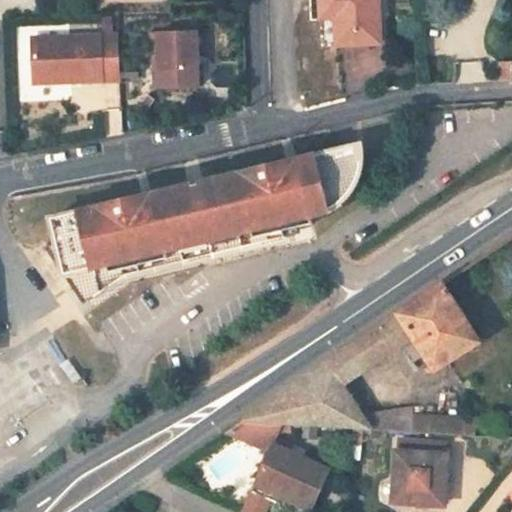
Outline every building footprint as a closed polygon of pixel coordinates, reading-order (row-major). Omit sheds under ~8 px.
[(312,0),(313,20),(323,20),(325,46),(381,42),(378,0),(312,0)] [(161,71),(156,71),(157,88),(200,87),(198,33),(159,34),(160,57),(161,71)] [(32,40),(35,85),(59,83),(59,77),(68,77),(69,83),(121,80),(119,35),(32,40)] [(511,80),(511,64),(501,65),(502,81),(511,80)] [(365,171),(366,167),(367,157),(366,154),(366,147),(336,154),(302,162),(304,171),(305,175),(295,178),(294,171),(292,164),(266,171),(255,173),(259,187),(249,189),(246,176),(157,197),(160,210),(151,212),(148,199),(110,208),(113,221),(104,224),(101,210),(57,221),(63,246),(49,250),(73,286),(304,230),(317,226),(315,218),(326,215),(335,211),(344,204),(352,197),(358,188),(363,178),(365,171)] [(302,162),(292,164),(294,171),(295,178),(305,175),(302,162)] [(246,176),(249,189),(259,187),(255,173),(246,176)] [(160,210),(157,197),(148,199),(151,212),(160,210)] [(101,210),(104,224),(113,221),(110,208),(101,210)] [(73,286),(88,308),(130,277),(130,281),(277,246),(276,243),(306,236),(304,230),(73,286)] [(482,344),(444,284),(359,342),(374,366),(416,338),(438,371),(482,344)] [(345,352),(361,375),(374,366),(359,342),(345,352)] [(344,387),(361,375),(345,352),(245,422),(269,425),(287,426),(373,431),(362,415),(344,387)] [(415,407),(362,415),(373,431),(414,433),(415,416),(415,407)] [(415,416),(414,433),(456,435),(457,418),(415,416)] [(465,436),(466,418),(457,418),(456,435),(465,436)] [(477,419),(466,418),(465,436),(477,437),(477,419)] [(231,436),(275,452),(278,445),(287,426),(269,425),(248,424),(231,436)] [(284,439),(280,447),(294,453),(298,446),(284,439)] [(280,447),(278,445),(275,452),(262,479),(285,490),(282,496),(315,511),(333,471),(294,453),(280,447)] [(399,452),(396,502),(446,505),(448,455),(399,452)] [(285,490),(262,479),(256,492),(279,503),(282,496),(285,490)] [(279,503),(256,492),(248,511),(247,511),(276,511),(281,504),(279,503)]
